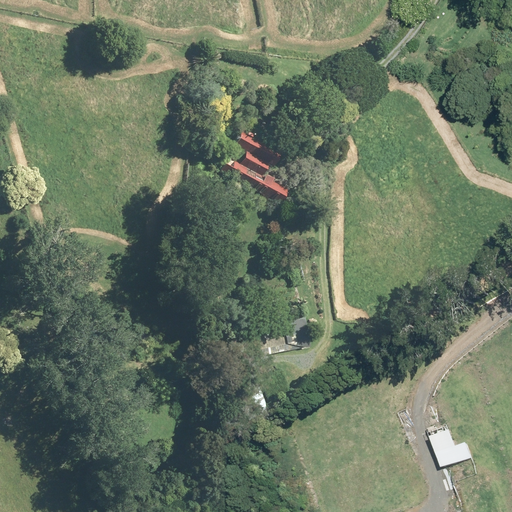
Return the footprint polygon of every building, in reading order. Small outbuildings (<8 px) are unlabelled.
[(242,131),(234,145),(243,150),(270,165),(273,166),(280,152),(242,131)] [(243,150),(237,162),(263,177),(270,165),(243,150)] [(237,162),(232,160),(224,173),(280,204),(288,190),(263,177),(237,162)] [(256,324),(260,355),(309,350),(305,318),(256,324)] [(279,373),(260,381),(271,405),(290,397),(279,373)] [(267,408),(257,378),(244,383),(254,412),(267,408)] [(333,402),(381,511),(393,511),(438,492),(387,378),(333,402)] [(381,511),(333,402),(282,425),(320,511),(381,511)] [(470,444),(461,418),(431,429),(446,468),(475,458),(470,444)]
